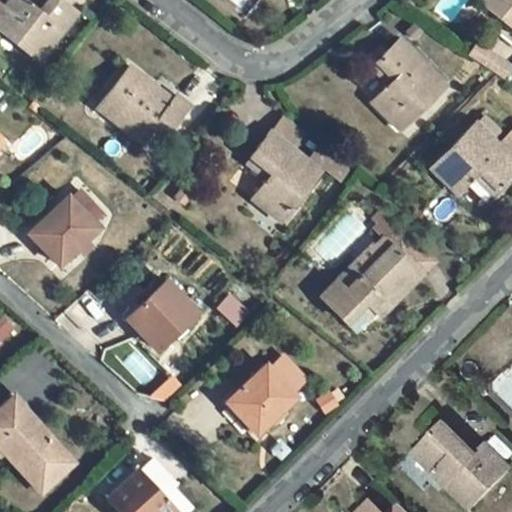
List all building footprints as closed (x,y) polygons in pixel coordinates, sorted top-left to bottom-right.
[(0,5),(0,30),(1,31),(39,61),(77,13),(60,0),(47,0),(39,11),(33,7),(24,0),(10,0),(4,9),(0,5)] [(38,0),(33,7),(39,11),(47,0),(38,0)] [(511,0),(479,0),(478,1),(511,27),(511,0)] [(393,80),(388,85),(371,100),(400,130),(446,85),(400,39),(376,62),(393,80)] [(479,47),(471,57),(488,68),(504,78),(511,70),(511,68),(495,57),(479,47)] [(370,68),(388,85),(393,80),(376,62),(370,68)] [(177,98),(174,101),(169,107),(151,93),(155,87),(129,66),(97,108),(141,143),(152,129),(163,138),(188,106),(177,98)] [(174,101),(155,87),(151,93),(169,107),(174,101)] [(281,117),(270,131),(292,148),(302,134),(281,117)] [(478,170),(497,190),(511,175),(511,130),(498,145),(489,136),(496,129),(484,117),(477,124),(476,123),(431,169),(455,193),(471,176),(478,170)] [(270,131),(251,156),(272,172),(267,179),(251,198),(282,222),(324,168),(340,180),(348,169),(319,147),(308,161),(292,148),(270,131)] [(246,163),(267,179),(272,172),(251,156),(246,163)] [(491,196),(497,190),(478,170),(471,176),(491,196)] [(65,259),(84,241),(98,228),(67,195),(27,232),(58,265),(65,259)] [(372,228),(382,236),(386,232),(391,236),(398,228),(377,213),(371,219),(376,224),(372,228)] [(422,274),(433,262),(398,228),(391,236),(386,232),(382,236),(386,240),(387,239),(422,274)] [(346,321),(360,307),(358,305),(364,299),(374,309),(381,317),(422,274),(387,239),(386,240),(376,251),(381,256),(360,277),(355,272),(349,266),(320,296),(346,321)] [(89,246),(84,241),(65,259),(70,264),(89,246)] [(376,251),(355,272),(360,277),(381,256),(376,251)] [(164,344),(183,326),(197,312),(166,280),(126,318),(157,350),(164,344)] [(368,315),(374,309),(364,299),(358,305),(360,307),(368,315)] [(187,330),(183,326),(164,344),(168,348),(187,330)] [(263,428),(283,409),(296,396),(291,391),(304,379),(283,358),(270,369),(265,364),(225,401),(256,434),(263,428)] [(12,395),(0,406),(0,448),(3,452),(16,466),(32,484),(66,454),(50,436),(12,395)] [(287,414),(283,409),(263,428),(267,432),(287,414)] [(440,470),(435,476),(462,503),(470,511),(511,469),(487,446),(477,455),(445,424),(420,450),(440,470)] [(414,456),(435,476),(440,470),(420,450),(414,456)] [(32,484),(40,493),(74,463),(66,454),(32,484)] [(189,511),(193,508),(151,462),(139,473),(135,469),(105,496),(115,507),(109,511),(189,511)] [(407,511),(399,504),(390,511),(382,511),(373,502),(364,511),(407,511)]
